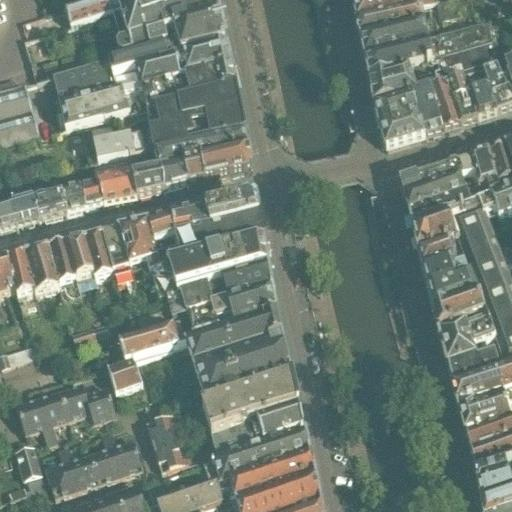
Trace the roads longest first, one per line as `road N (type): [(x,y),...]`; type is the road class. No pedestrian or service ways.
road 1 (residential): [(467,511),(377,171)]
road 2 (residential): [(270,190),(334,511)]
road 3 (residential): [(0,253),(270,190)]
road 4 (unclassified): [(227,0),(270,190)]
road 5 (unclassified): [(377,171),(337,0)]
road 6 (unclassified): [(377,171),(511,134)]
